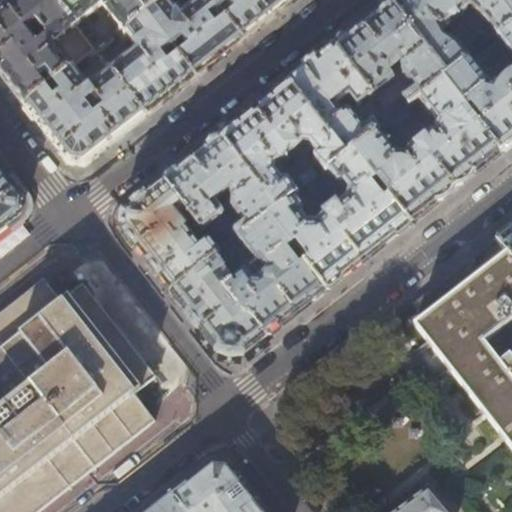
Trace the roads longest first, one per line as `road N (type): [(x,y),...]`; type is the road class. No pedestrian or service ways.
road 1 (residential): [(227,414),(511,193)]
road 2 (residential): [(345,0),(72,215)]
road 3 (residential): [(227,414),(72,215)]
road 4 (residential): [(99,511),(227,414)]
road 5 (residential): [(303,511),(227,414)]
